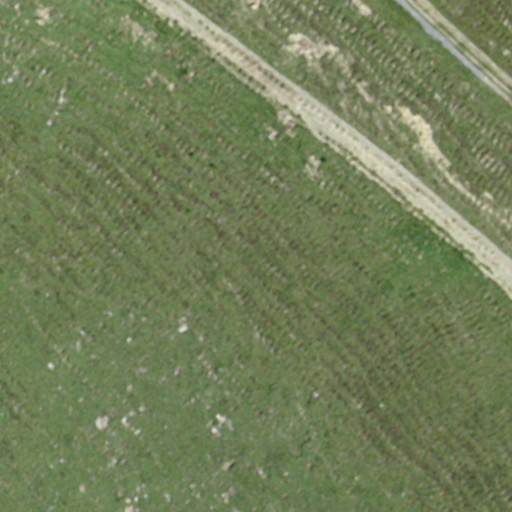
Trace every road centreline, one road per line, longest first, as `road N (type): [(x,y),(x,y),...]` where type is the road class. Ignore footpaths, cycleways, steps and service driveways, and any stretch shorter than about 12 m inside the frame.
road 1 (track): [(511,278),(225,33),(172,0)]
road 2 (track): [(511,98),(403,0)]
